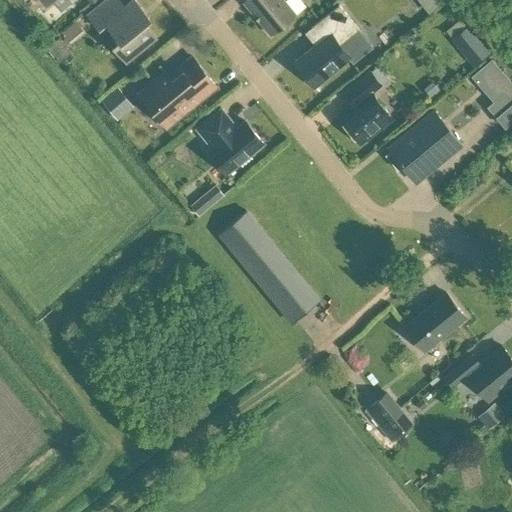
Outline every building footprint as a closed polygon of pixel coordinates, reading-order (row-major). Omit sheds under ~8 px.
[(131,0),(125,6),(119,0),(106,0),(88,15),(99,28),(106,23),(120,40),(113,46),(126,61),(155,37),(143,22),(149,17),(135,0),(131,0)] [(246,0),(244,2),(271,35),(296,14),(283,0),(246,0)] [(441,0),(420,0),(419,1),(429,14),(443,2),(441,0)] [(315,87),(349,59),(352,64),(373,47),(359,29),(339,5),(311,27),(322,40),(295,61),(315,87)] [(468,25),(450,39),(473,67),(490,53),(468,25)] [(60,37),(49,45),(60,60),(71,52),(60,37)] [(217,86),(192,56),(169,75),(165,71),(138,93),(167,128),(217,86)] [(511,82),(491,59),(471,76),(493,102),(488,106),(486,107),(493,114),(505,128),(511,122),(511,82)] [(360,143),(392,117),(372,92),(381,85),(371,72),(344,93),(354,106),(339,117),(360,143)] [(433,86),(426,92),(432,99),(441,92),(441,91),(435,84),(433,86)] [(102,100),(109,110),(125,97),(117,87),(102,100)] [(233,122),(221,108),(197,128),(212,148),(208,151),(227,174),(240,163),(243,167),(253,159),(250,155),(264,144),(245,121),(235,129),(230,124),(233,122)] [(411,134),(385,155),(398,170),(402,167),(416,184),(463,145),(433,108),(408,130),(411,134)] [(215,185),(202,195),(211,206),(224,195),(215,185)] [(318,299),(245,211),(220,232),(292,320),(318,299)] [(467,318),(447,293),(405,327),(425,351),(467,318)] [(511,370),(511,357),(503,346),(480,364),(472,355),(444,377),(451,387),(466,375),(488,402),(509,385),(503,378),(511,370)] [(366,409),(378,424),(398,408),(386,393),(366,409)] [(505,415),(494,402),(477,417),(483,423),(488,429),(500,418),(505,415)] [(398,408),(378,424),(391,440),(411,424),(398,408)]
